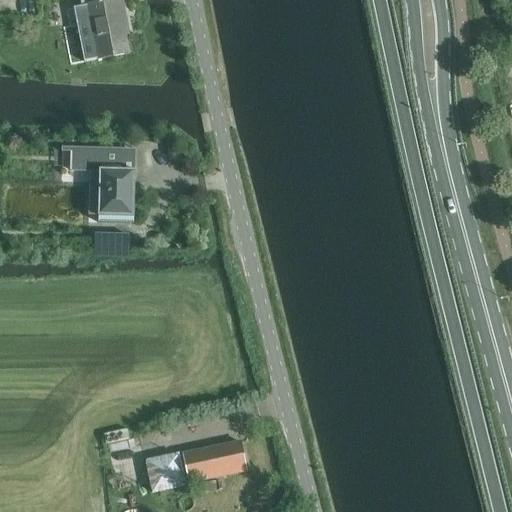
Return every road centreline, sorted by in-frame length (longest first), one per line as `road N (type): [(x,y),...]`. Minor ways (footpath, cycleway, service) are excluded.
road 1 (unclassified): [(316,511),(194,0)]
road 2 (primary): [(511,407),(441,144),(424,0)]
